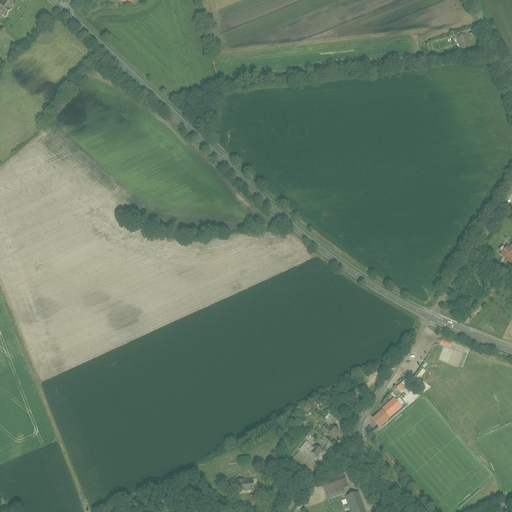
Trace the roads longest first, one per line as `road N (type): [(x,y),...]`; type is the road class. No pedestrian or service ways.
road 1 (tertiary): [(66,12),(273,209),(355,274),(430,317)]
road 2 (unclassified): [(511,193),(430,317)]
road 3 (residential): [(430,317),(355,433)]
